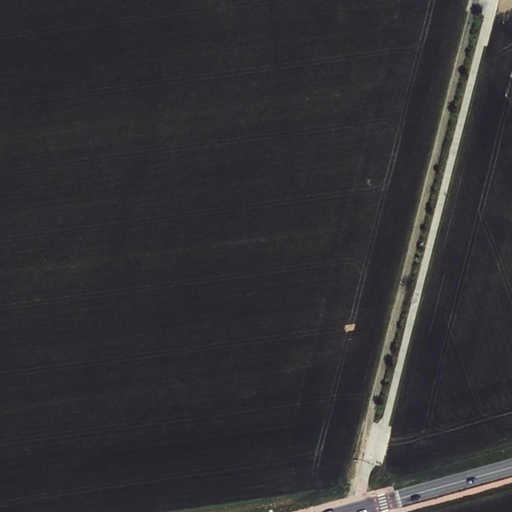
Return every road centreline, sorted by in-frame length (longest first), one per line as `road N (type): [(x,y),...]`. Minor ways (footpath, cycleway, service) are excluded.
road 1 (track): [(356,481),(475,0)]
road 2 (tertiary): [(511,467),(351,511)]
